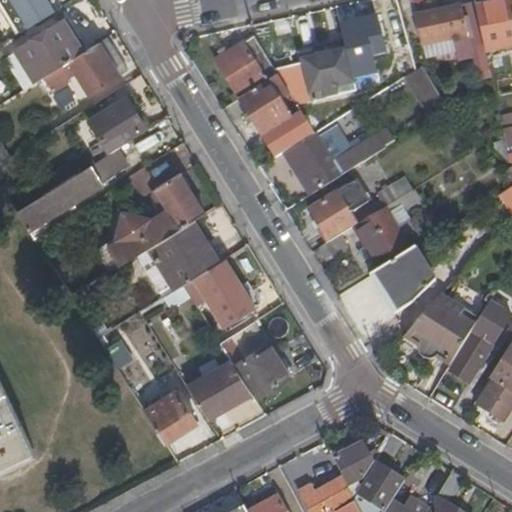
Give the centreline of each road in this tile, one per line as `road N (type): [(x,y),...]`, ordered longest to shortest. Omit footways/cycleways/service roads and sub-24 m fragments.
road 1 (residential): [(147,27),(366,386)]
road 2 (residential): [(366,386),(143,511)]
road 3 (residential): [(366,386),(511,478)]
